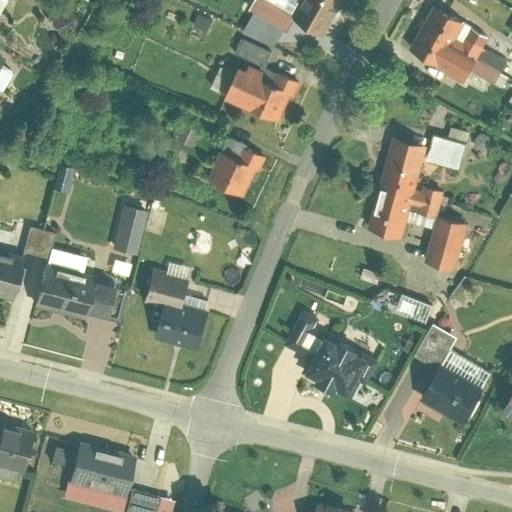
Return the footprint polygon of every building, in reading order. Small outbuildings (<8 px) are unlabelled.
[(288,29),(294,17),(324,34),(343,0),(254,0),(250,8),(288,29)] [(491,32),(436,2),(413,45),(467,75),(473,64),(484,44),(491,32)] [(272,51),(243,37),(236,52),(265,65),(272,51)] [(511,78),(511,59),(484,44),(473,64),(509,84),(511,78)] [(281,73),(276,85),(238,68),(226,96),(281,120),(293,93),(297,95),(302,81),(281,73)] [(178,137),(194,144),(202,126),(187,119),(178,137)] [(468,137),(436,129),(428,158),(460,166),(468,137)] [(428,140),(394,131),(370,225),(404,233),(412,200),(416,186),(428,140)] [(244,147),(239,160),(221,152),(209,180),(245,194),(256,167),(260,169),(265,155),(244,147)] [(69,188),(73,166),(62,164),(59,187),(69,188)] [(416,186),(412,200),(424,203),(422,209),(438,213),(445,186),(427,182),(425,188),(416,186)] [(113,247),(137,253),(148,210),(124,204),(113,247)] [(456,265),(468,221),(439,214),(427,258),(456,265)] [(53,232),(29,226),(23,251),(47,257),(53,232)] [(51,247),(48,263),(83,271),(86,256),(51,247)] [(20,259),(0,254),(0,296),(10,299),(20,259)] [(48,263),(45,262),(34,305),(85,317),(86,312),(107,318),(115,284),(94,279),(95,274),(83,271),(48,263)] [(145,301),(164,306),(156,338),(197,349),(207,311),(184,305),(190,280),(153,271),(145,301)] [(334,321),(304,307),(288,340),(317,354),(329,331),(334,321)] [(457,332),(435,320),(419,349),(441,361),(457,332)] [(371,352),(329,331),(317,354),(310,370),(352,390),(371,352)] [(486,388),(442,364),(426,393),(470,417),(486,388)] [(32,430),(0,421),(0,465),(21,471),(32,430)] [(120,511),(134,455),(80,441),(66,497),(120,511)] [(126,511),(154,511),(159,496),(132,489),(126,511)] [(361,511),(320,502),(317,511),(361,511)]
